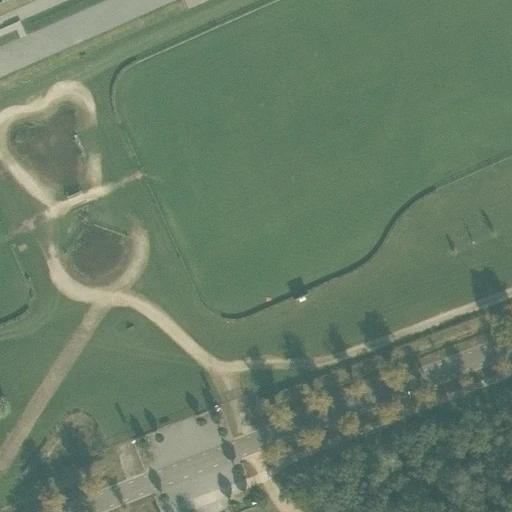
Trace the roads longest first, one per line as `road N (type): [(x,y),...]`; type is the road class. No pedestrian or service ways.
road 1 (track): [(511,292),(315,367),(276,360),(222,370),(146,308),(111,297),(0,460)]
road 2 (tertiary): [(70,511),(511,341)]
road 3 (track): [(55,266),(76,290),(96,291),(129,267),(135,236)]
